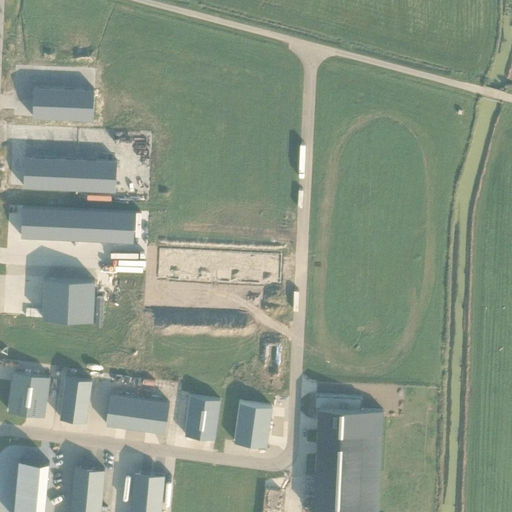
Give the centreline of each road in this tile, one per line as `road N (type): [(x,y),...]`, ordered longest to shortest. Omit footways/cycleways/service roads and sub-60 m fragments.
road 1 (unclassified): [(315,46),(289,456),(266,466),(0,429)]
road 2 (residential): [(315,46),(145,0)]
road 3 (residential): [(481,89),(315,46)]
